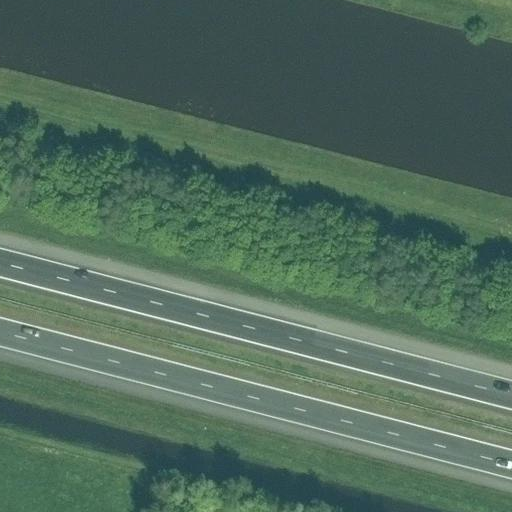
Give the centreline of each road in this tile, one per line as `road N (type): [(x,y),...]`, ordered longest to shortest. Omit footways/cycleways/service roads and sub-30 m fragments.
road 1 (motorway): [(0,334),(511,466)]
road 2 (motorway): [(511,396),(0,265)]
